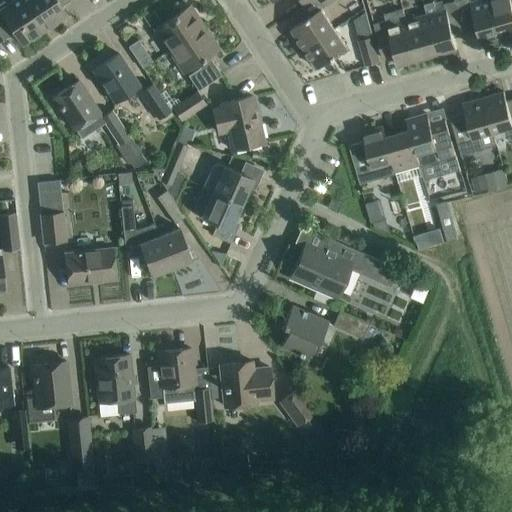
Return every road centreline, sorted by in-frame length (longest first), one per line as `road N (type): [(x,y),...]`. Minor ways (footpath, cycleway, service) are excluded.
road 1 (residential): [(316,123),(242,296),(229,305),(40,325)]
road 2 (residential): [(40,325),(20,85),(34,49),(118,0)]
road 3 (residential): [(316,123),(328,111),(511,59)]
road 4 (residential): [(228,0),(316,123)]
